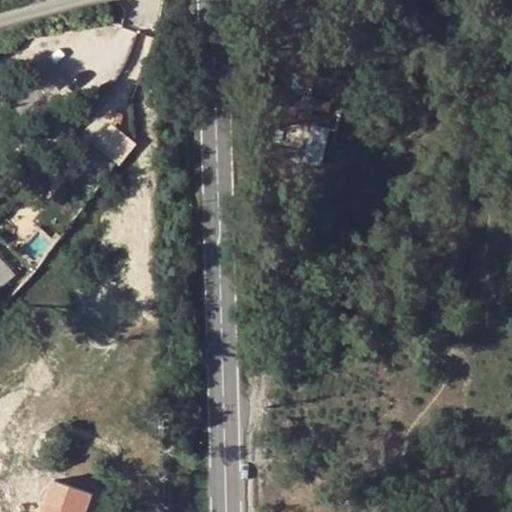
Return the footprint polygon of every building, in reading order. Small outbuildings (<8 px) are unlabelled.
[(334,103),(345,106),(347,98),(336,95),(334,103)] [(334,103),(318,98),(315,108),(331,113),(334,103)] [(114,121),(81,163),(104,181),(137,138),(114,121)] [(322,164),(331,131),(314,127),(306,159),(322,164)] [(85,511),(92,492),(55,479),(47,503),(43,511),(85,511)] [(43,511),(47,503),(39,501),(38,506),(35,505),(32,511),(43,511)]
